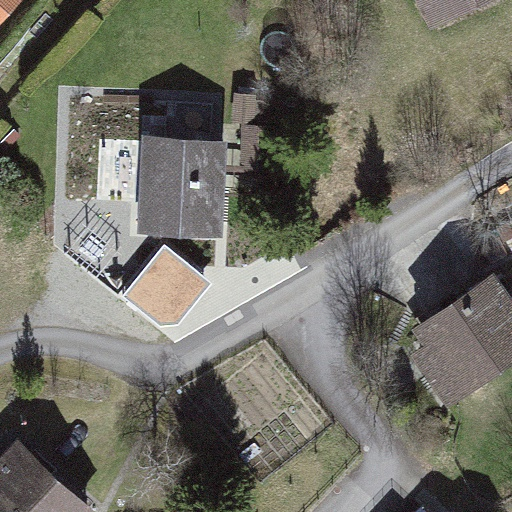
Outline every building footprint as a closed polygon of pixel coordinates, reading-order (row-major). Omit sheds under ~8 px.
[(0,0),(0,21),(26,0),(0,0)] [(428,0),(445,32),(508,0),(428,0)] [(229,131),(147,130),(145,232),(227,234),(229,131)] [(511,305),(495,274),(415,317),(462,405),(511,377),(511,305)] [(93,511),(17,431),(0,446),(0,511),(93,511)]
